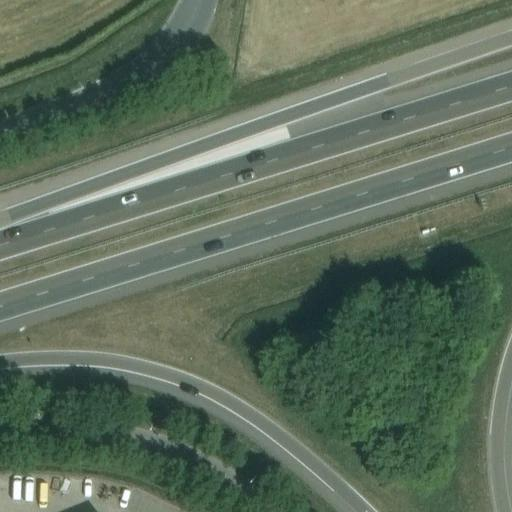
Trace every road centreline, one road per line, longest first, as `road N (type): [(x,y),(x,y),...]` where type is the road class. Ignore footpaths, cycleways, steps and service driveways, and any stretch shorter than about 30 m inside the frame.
road 1 (motorway): [(511,51),(0,245)]
road 2 (motorway): [(511,86),(0,245)]
road 3 (motorway): [(0,306),(511,147)]
road 4 (motorway): [(0,364),(105,359),(171,372),(317,465),(363,511)]
road 5 (unclassified): [(0,430),(50,427),(154,448),(216,475),(257,511)]
road 6 (tertiary): [(0,134),(153,69),(189,33),(200,0)]
